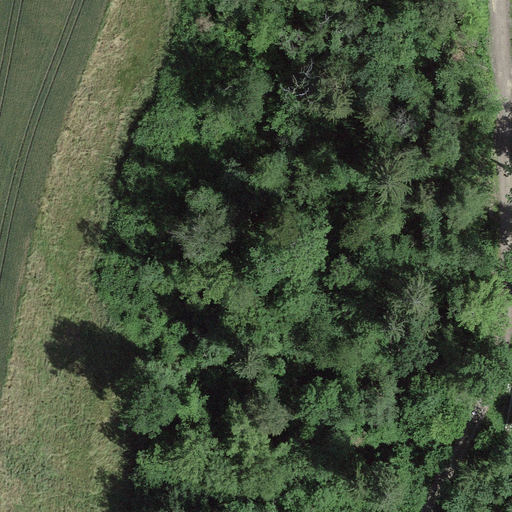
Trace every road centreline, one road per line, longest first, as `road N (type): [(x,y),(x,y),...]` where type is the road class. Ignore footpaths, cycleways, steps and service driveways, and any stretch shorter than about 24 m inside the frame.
road 1 (track): [(511,231),(503,351),(420,511)]
road 2 (track): [(506,0),(511,127)]
